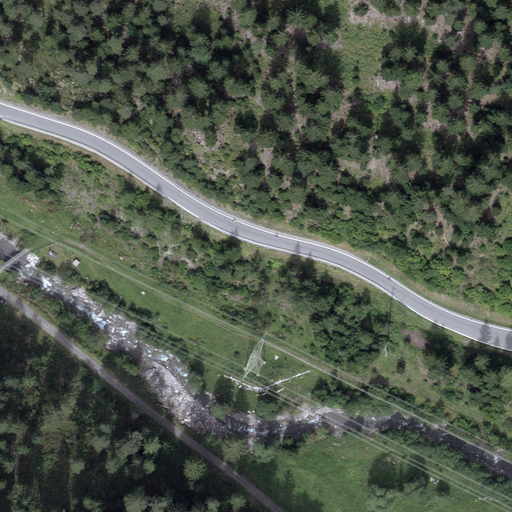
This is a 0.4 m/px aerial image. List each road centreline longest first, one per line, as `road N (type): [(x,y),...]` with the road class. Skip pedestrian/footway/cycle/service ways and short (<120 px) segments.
road 1 (secondary): [(0,109),(116,154),(226,225),(334,256),(448,320),(511,338)]
road 2 (track): [(0,291),(278,511)]
road 3 (track): [(511,433),(384,380),(316,366)]
